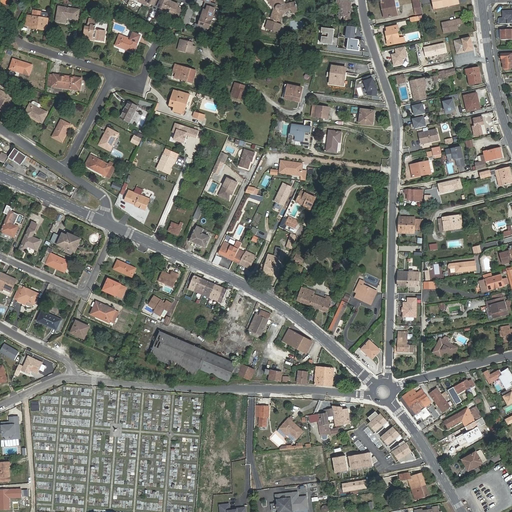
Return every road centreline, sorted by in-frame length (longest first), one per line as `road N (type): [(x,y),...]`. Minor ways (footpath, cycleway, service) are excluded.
road 1 (residential): [(381,391),(389,365),(394,119),(361,0)]
road 2 (secondary): [(114,227),(258,291),(320,332),(381,391)]
road 3 (residential): [(75,376),(381,391)]
road 4 (residential): [(0,256),(78,293),(114,227)]
road 5 (tertiary): [(511,142),(480,0)]
road 6 (secondary): [(381,391),(462,511)]
road 7 (residential): [(381,391),(511,354)]
road 8 (unknown): [(393,188),(351,188),(310,266)]
